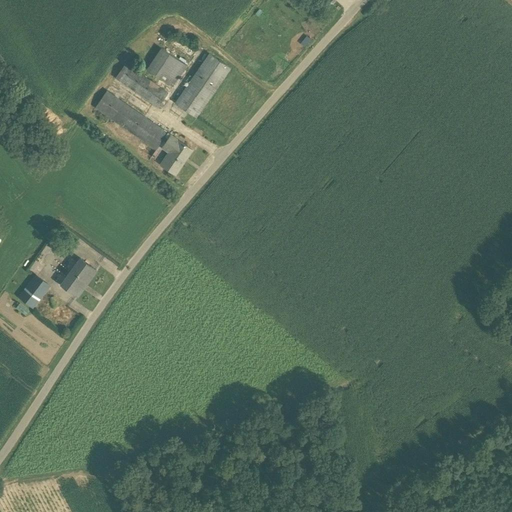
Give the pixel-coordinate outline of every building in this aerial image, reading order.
[(187,66),(162,49),(147,69),(173,87),(187,66)] [(230,68),(209,54),(175,103),(196,117),(230,68)] [(168,93),(126,64),(116,78),(158,107),(168,93)] [(168,133),(107,91),(95,108),(156,150),(168,133)] [(161,165),(176,175),(193,150),(178,141),(161,165)] [(97,270),(80,258),(62,285),(78,296),(97,270)] [(53,281),(39,270),(19,297),(33,308),(53,281)]
